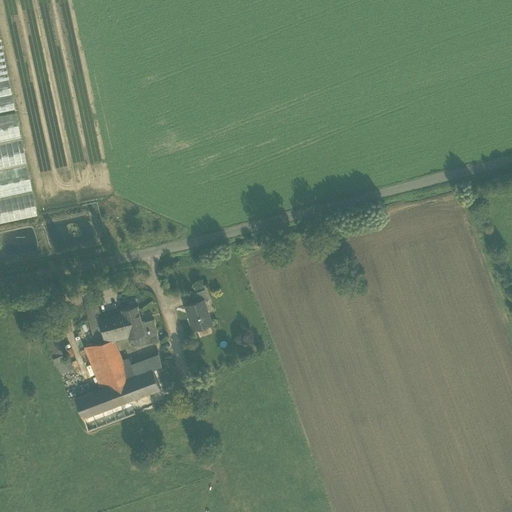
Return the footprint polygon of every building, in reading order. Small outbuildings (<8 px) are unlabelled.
[(15,113),(0,115),(0,111),(14,109),(0,43),(0,222),(36,215),(15,113)] [(205,289),(191,293),(194,302),(203,299),(204,299),(208,298),(205,289)] [(194,302),(187,305),(195,329),(212,323),(204,299),(203,299),(194,302)] [(97,300),(84,304),(89,319),(98,317),(98,315),(100,315),(97,300)] [(137,305),(121,309),(128,336),(129,338),(139,335),(141,345),(159,340),(154,319),(142,322),(137,305)] [(100,315),(98,315),(98,317),(105,341),(95,344),(84,347),(101,388),(126,378),(122,369),(112,340),(128,336),(121,309),(100,315)] [(98,317),(89,319),(95,344),(105,341),(98,317)] [(67,352),(59,333),(46,338),(54,357),(67,352)] [(54,357),(62,378),(75,373),(67,352),(54,357)] [(159,355),(122,369),(126,378),(153,368),(153,369),(162,365),(159,355)] [(162,365),(153,369),(155,375),(164,372),(162,365)] [(101,388),(75,398),(83,418),(131,400),(161,388),(155,375),(153,369),(153,368),(126,378),(101,388)] [(131,400),(83,418),(88,431),(136,413),(131,400)] [(177,420),(167,424),(168,429),(179,426),(177,420)]
